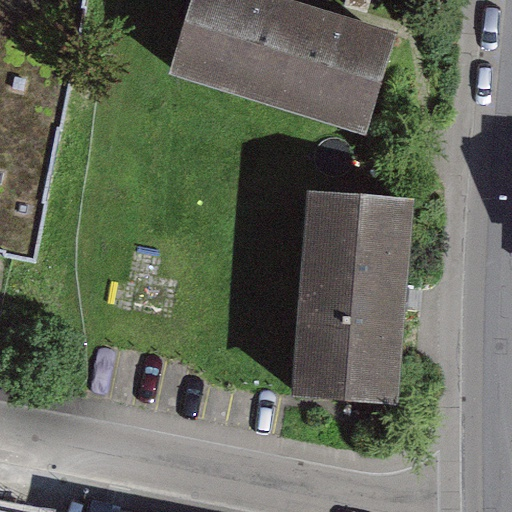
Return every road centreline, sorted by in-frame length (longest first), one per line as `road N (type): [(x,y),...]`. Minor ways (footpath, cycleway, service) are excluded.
road 1 (residential): [(414,511),(0,419)]
road 2 (tertiary): [(500,511),(511,195)]
